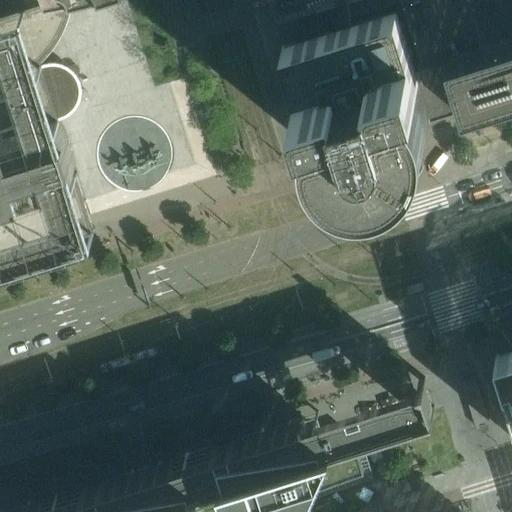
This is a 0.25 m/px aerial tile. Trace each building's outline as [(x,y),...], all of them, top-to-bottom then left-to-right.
[(0,256),(105,223),(102,213),(97,196),(69,109),(77,101),(81,95),(83,89),(82,77),(77,68),(70,61),(61,58),(52,56),(34,0),(9,0),(0,3),(0,256)] [(511,0),(269,0),(276,24),(351,0),(401,0),(420,61),(468,47),(511,32),(511,0)] [(362,0),(335,9),(339,21),(401,1),(400,0),(362,0)] [(306,111),(306,126),(309,137),(317,150),(328,161),(341,169),(354,173),(371,174),(386,170),(391,167),(396,165),(401,161),(405,158),(408,155),(411,152),(414,148),(416,144),(418,142),(419,139),(420,137),(422,132),(423,127),(424,125),(424,118),(423,113),(419,95),(409,64),(393,5),(279,41),(301,112),(306,111)] [(511,32),(468,47),(420,61),(409,64),(419,95),(423,113),(454,104),(455,109),(511,91),(511,32)] [(511,349),(499,353),(508,383),(511,394),(511,349)] [(410,382),(318,411),(0,510),(0,511),(299,511),(303,509),(307,501),(312,490),(368,470),(356,434),(332,441),(333,439),(420,412),(438,406),(428,376),(410,382)] [(490,412),(480,377),(465,381),(476,416),(490,412)] [(490,412),(476,416),(479,425),(493,421),(490,412)] [(302,511),(307,506),(312,497),(376,474),(363,432),(356,434),(368,470),(312,490),(307,501),(303,509),(299,511),(302,511)]
